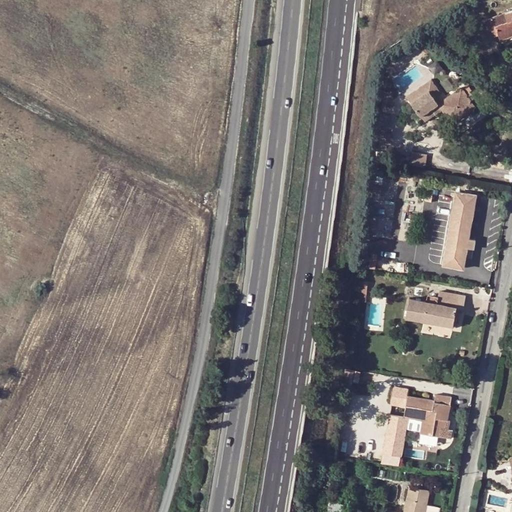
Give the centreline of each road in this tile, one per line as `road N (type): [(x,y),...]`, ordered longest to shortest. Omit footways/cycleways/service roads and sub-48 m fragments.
road 1 (unclassified): [(162,511),(200,358),(250,0)]
road 2 (motorway): [(294,0),(222,511)]
road 3 (motorway): [(272,511),(342,0)]
road 4 (unclassified): [(511,261),(462,511)]
road 5 (unknown): [(511,212),(493,215),(480,278),(437,278),(425,265),(434,195)]
